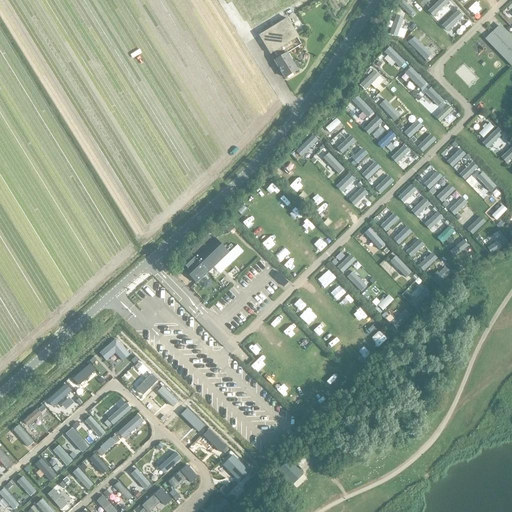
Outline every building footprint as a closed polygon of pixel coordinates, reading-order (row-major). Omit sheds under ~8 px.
[(414,10),(404,0),(399,0),(397,2),(410,15),(414,10)] [(450,1),(448,0),(438,0),(428,10),(433,16),(450,1)] [(464,16),(458,10),(442,25),(448,31),(464,16)] [(404,16),(396,14),(389,34),(397,36),(404,16)] [(260,35),(259,35),(270,53),(269,53),(269,54),(274,51),(278,58),(285,53),(281,47),(298,37),(297,34),(287,18),(260,35)] [(485,39),(511,67),(511,37),(500,24),(485,39)] [(431,53),(414,36),(408,42),(426,59),(431,53)] [(406,62),(390,46),(384,52),(400,68),(406,62)] [(285,53),(278,58),(274,60),(285,78),(297,70),(296,69),(300,66),(296,61),(293,63),(286,53),(285,53)] [(377,65),(387,72),(395,63),(386,55),(377,65)] [(426,83),(411,66),(405,72),(414,81),(421,88),(426,83)] [(374,69),(359,84),(365,89),(380,75),(374,69)] [(444,100),(431,87),(425,93),(439,106),(444,100)] [(373,111),(357,95),(352,101),(367,117),(373,111)] [(400,115),(385,99),(379,104),(394,120),(400,115)] [(452,109),(448,105),(435,117),(440,122),(452,109)] [(382,122),(376,116),(363,128),(369,134),(382,122)] [(341,123),(336,118),(326,127),(330,132),(341,123)] [(423,125),(417,119),(404,132),(410,138),(423,125)] [(482,139),(494,125),(488,120),(476,133),(482,139)] [(503,133),(497,127),(481,142),(487,148),(503,133)] [(396,136),(390,130),(378,143),(383,148),(396,136)] [(318,140),(312,134),(295,151),(301,156),(318,140)] [(435,139),(430,134),(418,146),(423,151),(435,139)] [(356,140),(350,135),(337,148),(342,153),(356,140)] [(409,150),(404,145),(391,157),(396,163),(409,150)] [(511,156),(511,145),(500,156),(506,162),(511,156)] [(367,153),(362,148),(352,157),(357,163),(367,153)] [(465,154),(460,148),(447,161),(452,167),(465,154)] [(344,169),(328,153),(323,158),(338,174),(344,169)] [(381,167),(375,161),(362,174),(367,180),(381,167)] [(477,167),(472,161),(459,174),(464,180),(477,167)] [(442,177),(436,171),(423,183),(429,189),(442,177)] [(496,186),(481,172),(475,177),(490,192),(496,186)] [(355,179),(349,173),(335,186),(341,192),(355,179)] [(392,180),(388,175),(375,188),(380,193),(392,180)] [(416,190),(410,184),(397,196),(403,202),(406,199),(416,190)] [(454,189),(449,184),(436,196),(441,202),(454,189)] [(367,192),(362,187),(349,200),(354,205),(367,192)] [(429,203),(424,197),(411,210),(416,216),(419,214),(429,203)] [(467,202),(462,197),(449,208),(454,214),(467,202)] [(508,208),(502,203),(490,216),(496,221),(508,208)] [(421,215),(424,218),(434,208),(431,205),(421,215)] [(442,217),(436,211),(424,223),(429,229),(442,217)] [(399,219),(393,213),(380,225),(386,231),(399,219)] [(485,222),(479,216),(467,228),(472,234),(485,222)] [(229,233),(234,227),(229,222),(224,228),(229,233)] [(454,231),(448,225),(436,237),(442,243),(454,231)] [(412,232),(406,226),(393,239),(399,245),(412,232)] [(385,244),(370,227),(364,232),(379,249),(385,244)] [(213,238),(212,239),(207,235),(188,254),(192,258),(182,268),(196,282),(227,252),(213,238)] [(508,243),(503,236),(486,247),(491,254),(508,243)] [(425,245),(419,239),(406,251),(412,257),(425,245)] [(454,257),(468,245),(462,239),(449,250),(454,257)] [(437,258),(432,252),(418,264),(423,270),(437,258)] [(356,260),(350,254),(337,267),(343,272),(356,260)] [(411,272),(396,255),(390,261),(405,277),(411,272)] [(292,258),(285,264),(290,270),(297,264),(292,258)] [(451,272),(445,266),(432,280),(438,285),(451,272)] [(325,287),(336,277),(329,270),(318,280),(325,287)] [(367,286),(353,271),(347,276),(361,291),(367,286)] [(371,283),(363,289),(369,296),(377,290),(371,283)] [(432,295),(426,289),(413,304),(418,309),(432,295)] [(393,299),(389,295),(378,305),(382,310),(393,299)] [(288,303),(294,310),(302,302),(295,296),(288,303)] [(305,322),(312,316),(306,309),(299,315),(305,322)] [(411,315),(405,309),(391,322),(397,328),(411,315)] [(283,329),(290,323),(284,317),(277,323),(283,329)] [(130,354),(116,338),(99,352),(106,360),(115,352),(122,361),(130,354)] [(95,370),(89,363),(72,378),(78,385),(95,370)] [(140,365),(135,375),(144,379),(149,369),(140,365)] [(143,395),(158,379),(151,373),(136,389),(143,395)] [(72,390),(66,383),(47,400),(53,407),(72,390)] [(179,400),(163,385),(157,392),(172,407),(179,400)] [(132,409),(126,402),(108,418),(113,425),(132,409)] [(205,426),(187,407),(180,414),(198,432),(205,426)] [(42,414),(37,408),(23,420),(28,426),(42,414)] [(48,409),(34,421),(39,427),(53,415),(48,409)] [(124,439),(144,421),(137,414),(117,432),(124,439)] [(105,432),(90,415),(84,421),(99,438),(105,432)] [(34,442),(19,424),(13,429),(28,447),(34,442)] [(89,446),(72,427),(65,433),(82,452),(89,446)] [(226,446),(209,429),(203,435),(220,452),(226,446)] [(115,442),(110,437),(100,446),(105,452),(115,442)] [(72,460),(59,445),(53,450),(66,465),(72,460)] [(13,464),(0,448),(0,460),(7,469),(13,464)] [(155,462),(158,458),(150,450),(146,454),(155,462)] [(181,459),(175,452),(158,466),(164,473),(181,459)] [(109,469),(95,453),(89,458),(103,474),(109,469)] [(251,472),(233,454),(223,465),(240,482),(251,472)] [(302,469),(310,461),(304,455),(296,463),(302,469)] [(57,475),(41,458),(35,463),(50,481),(57,475)] [(149,458),(143,464),(158,480),(165,474),(149,458)] [(288,459),(277,470),(292,485),(303,474),(288,459)] [(198,476),(186,464),(167,481),(174,489),(187,478),(191,482),(198,476)] [(93,484),(78,467),(72,472),(87,489),(93,484)] [(150,483),(136,468),(131,473),(144,488),(150,483)] [(36,491),(23,476),(16,481),(30,496),(36,491)] [(132,496),(119,481),(114,486),(127,500),(132,496)] [(18,505),(3,487),(0,490),(0,494),(13,509),(18,505)] [(67,503),(54,488),(47,494),(61,509),(67,503)] [(172,500),(161,488),(142,505),(148,511),(161,501),(165,506),(172,500)] [(118,494),(113,497),(119,510),(124,507),(118,494)] [(115,511),(117,511),(103,495),(96,500),(106,511),(115,511)] [(54,511),(42,498),(36,504),(42,511),(54,511)] [(223,511),(230,504),(223,498),(212,511),(223,511)]
